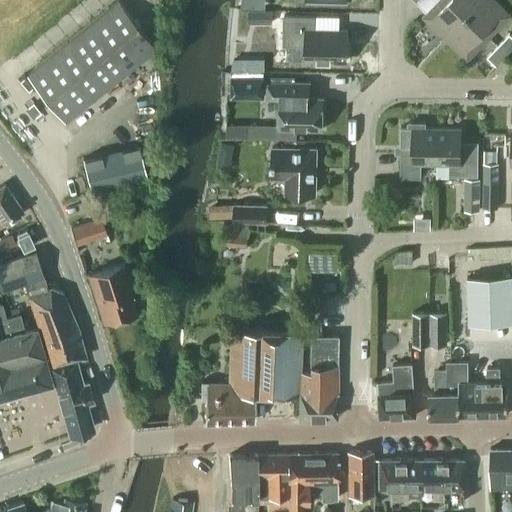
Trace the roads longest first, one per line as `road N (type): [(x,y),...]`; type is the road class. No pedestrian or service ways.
road 1 (tertiary): [(112,443),(108,385),(72,279),(41,201),(0,149)]
road 2 (unclassified): [(353,431),(136,440)]
road 3 (residential): [(353,431),(357,244)]
road 4 (residential): [(357,244),(359,118),(386,92)]
road 5 (residential): [(357,244),(511,236)]
road 6 (residential): [(511,93),(386,92)]
road 7 (tertiary): [(0,488),(112,443)]
road 8 (unclassified): [(473,427),(353,431)]
